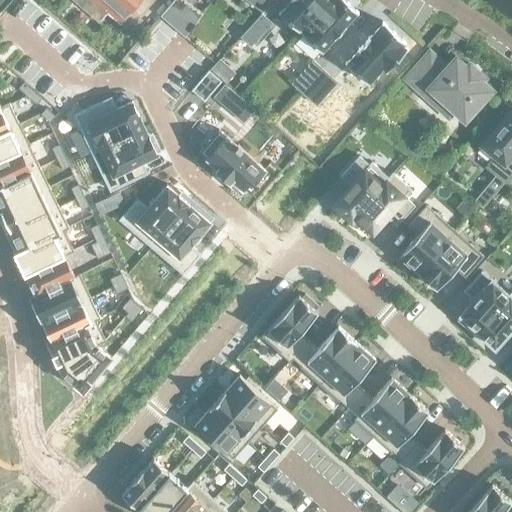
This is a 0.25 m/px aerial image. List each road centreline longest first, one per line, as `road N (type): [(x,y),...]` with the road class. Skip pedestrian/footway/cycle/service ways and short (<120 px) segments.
road 1 (residential): [(284,255),(82,492)]
road 2 (residential): [(296,242),(385,315),(511,443)]
road 3 (residential): [(284,255),(190,178),(151,91),(137,81),(79,90)]
road 4 (residential): [(0,274),(19,329),(29,446),(82,492)]
